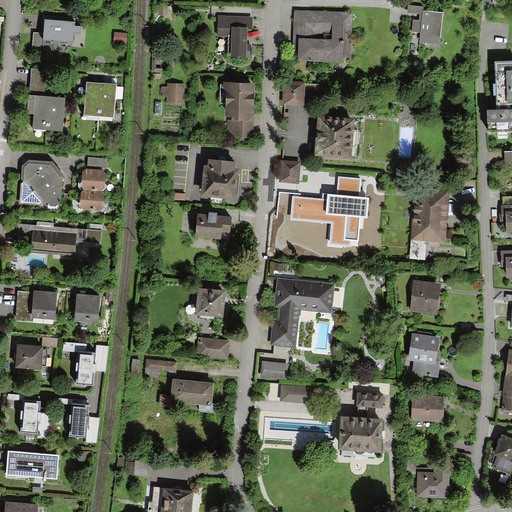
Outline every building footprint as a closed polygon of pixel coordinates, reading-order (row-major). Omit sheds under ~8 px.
[(167,7),(156,6),(156,15),(167,15),(167,7)] [(352,13),(294,11),(293,56),(299,56),(299,61),(343,62),(343,57),(351,58),(352,13)] [(439,49),(442,17),(411,14),(408,47),(439,49)] [(254,17),(219,15),(218,36),(229,37),(228,55),(231,55),(231,57),(252,58),(252,43),(248,43),(249,30),(253,30),(254,17)] [(76,18),(44,16),(42,33),(34,32),(32,50),(55,52),(56,42),(74,43),(75,34),(80,34),(81,27),(75,26),(76,18)] [(129,43),(129,31),(116,31),(116,43),(129,43)] [(156,60),(152,60),(152,72),(162,72),(162,68),(156,68),(156,60)] [(511,63),(495,64),(497,113),(486,113),(487,133),(511,132),(511,63)] [(46,92),(47,70),(31,69),(30,91),(46,92)] [(305,82),(284,81),(284,105),(305,105),(305,82)] [(86,82),(84,118),(115,119),(117,84),(105,83),(86,82)] [(255,83),(224,82),(224,84),(220,84),(220,105),(225,105),(224,117),(232,117),(232,119),(228,119),(228,137),(254,138),(255,83)] [(184,84),(168,83),(167,87),(162,86),(162,96),(167,96),(167,102),(183,103),(184,84)] [(66,97),(29,94),(28,111),(33,112),(64,114),(66,97)] [(63,130),(64,114),(33,112),(32,128),(63,130)] [(355,118),(317,116),(315,158),(353,160),(355,118)] [(108,159),(89,157),(88,166),(107,168),(108,159)] [(23,182),(21,184),(21,203),(40,205),(42,203),(46,203),(49,205),(56,206),(61,200),(63,174),(53,162),(29,160),(22,166),(21,179),(23,182)] [(299,184),(301,162),(281,160),(279,182),(299,184)] [(222,162),(209,161),(209,167),(204,166),(201,196),(236,199),(238,170),(234,169),(234,163),(222,162)] [(83,191),(84,190),(102,191),(108,186),(106,183),(106,174),(103,170),(86,169),(83,172),(82,175),(81,175),(79,177),(79,187),(83,191)] [(339,177),(337,195),(360,197),(361,179),(339,177)] [(102,191),(84,190),(83,191),(81,192),(80,202),(78,204),(83,209),(100,211),(106,205),(104,203),(104,194),(102,191)] [(449,196),(413,192),(408,242),(444,246),(449,196)] [(322,199),(293,197),(291,219),(332,223),(330,244),(351,246),(352,240),(358,241),(360,218),(368,219),(370,198),(360,197),(337,195),(322,193),(322,199)] [(511,199),(501,200),(502,225),(506,225),(506,237),(511,236),(511,199)] [(208,215),(198,214),(196,236),(222,239),(222,233),(231,233),(232,217),(218,216),(218,212),(209,211),(208,215)] [(32,241),(34,225),(19,224),(17,240),(32,241)] [(32,241),(32,253),(76,256),(77,242),(101,244),(103,225),(90,224),(89,229),(34,225),(32,241)] [(511,253),(501,254),(501,271),(506,271),(506,283),(511,282),(511,253)] [(335,284),(277,278),(274,308),(279,309),(278,320),(273,319),(270,346),(296,348),(300,311),(332,314),(335,284)] [(441,289),(414,284),(409,312),(436,317),(441,289)] [(115,289),(107,288),(106,299),(114,300),(115,289)] [(226,291),(198,289),(196,315),(223,318),(226,291)] [(35,292),(33,318),(34,318),(54,320),(57,292),(35,290),(35,292)] [(33,318),(35,292),(18,291),(15,320),(34,321),(34,318),(33,318)] [(77,293),(75,321),(99,322),(100,295),(77,293)] [(57,347),(58,338),(43,337),(42,345),(57,347)] [(230,340),(199,337),(197,356),(228,360),(230,340)] [(439,368),(435,368),(439,342),(412,337),(407,363),(412,364),(409,377),(437,382),(439,368)] [(87,344),(65,342),(64,351),(79,352),(76,384),(93,386),(95,370),(96,352),(86,351),(87,344)] [(17,344),(15,368),(41,370),(41,366),(46,366),(47,350),(43,349),(43,346),(17,344)] [(96,352),(95,370),(107,371),(109,347),(97,345),(96,352)] [(176,372),(177,362),(147,359),(145,376),(159,377),(160,370),(176,372)] [(140,360),(133,360),(131,374),(138,374),(140,360)] [(289,364),(262,361),(261,377),(288,379),(289,364)] [(214,384),(173,380),(172,396),(171,402),(200,405),(199,411),(214,413),(215,404),(212,403),(214,384)] [(319,386),(281,384),(280,401),(318,403),(319,386)] [(171,402),(172,396),(161,395),(160,406),(171,407),(171,402)] [(382,396),(357,395),(356,412),(382,413),(382,396)] [(413,399),(411,422),(443,425),(445,402),(413,399)] [(21,432),(38,433),(40,412),(40,402),(24,401),(21,432)] [(69,437),(87,438),(89,417),(90,405),(88,405),(72,404),(69,437)] [(50,413),(40,412),(38,433),(38,438),(49,438),(50,413)] [(99,418),(89,417),(87,438),(86,442),(97,443),(99,418)] [(382,425),(341,423),(339,456),(380,458),(382,425)] [(490,467),(511,475),(511,444),(500,440),(490,467)] [(8,452),(6,476),(28,478),(28,476),(56,478),(58,456),(8,452)] [(434,453),(433,476),(417,475),(416,501),(448,503),(450,454),(434,453)] [(135,463),(127,462),(126,474),(148,477),(150,462),(136,460),(135,463)] [(158,511),(161,511),(164,488),(153,487),(152,501),(149,501),(148,511),(158,511)] [(191,511),(194,491),(164,488),(161,511),(191,511)] [(6,502),(4,511),(37,511),(38,504),(6,502)]
